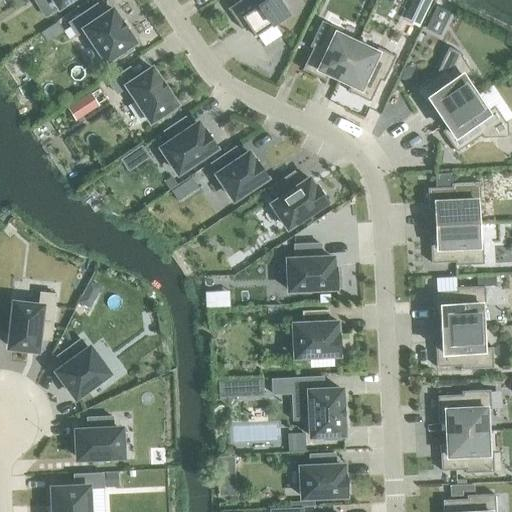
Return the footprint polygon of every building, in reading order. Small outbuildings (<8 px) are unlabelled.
[(239,0),(227,8),(241,29),(247,25),(254,36),(288,14),(278,0),(239,0)] [(412,0),(404,18),(418,26),(430,0),(412,0)] [(96,4),(69,22),(77,34),(84,30),(105,62),(117,54),(119,57),(131,49),(129,46),(134,42),(112,9),(103,15),(96,4)] [(327,74),(339,79),(356,43),(337,34),(339,29),(321,21),(309,46),(312,48),(302,69),(325,80),(327,74)] [(57,23),(42,33),(48,41),(63,31),(57,23)] [(356,43),(339,79),(350,84),(347,91),(369,101),(380,80),(383,81),(395,56),(377,47),(375,52),(356,43)] [(434,106),(441,117),(474,94),(463,77),(471,72),(461,56),(462,54),(448,47),(437,70),(438,71),(439,73),(414,89),(428,110),(434,106)] [(163,118),(175,110),(173,106),(176,104),(151,68),(136,78),(129,67),(108,81),(116,93),(126,86),(150,122),(161,114),(163,118)] [(90,94),(79,101),(87,113),(98,106),(90,94)] [(474,94),(441,117),(448,127),(442,131),(456,152),(481,135),(482,137),(482,138),(508,137),(507,122),(504,122),(494,106),(486,111),(474,94)] [(161,148),(177,172),(216,147),(205,131),(203,132),(197,124),(191,128),(184,117),(163,131),(170,142),(161,148)] [(217,174),(233,199),(266,176),(256,161),(254,162),(248,154),(242,158),(235,147),(211,163),(218,174),(217,174)] [(293,172),(269,188),(277,200),(271,204),(287,228),(327,201),(316,185),(314,187),(309,178),(301,183),(293,172)] [(436,213),(436,225),(476,223),(475,202),(480,202),(479,182),(451,183),(451,187),(427,188),(428,213),(436,213)] [(181,185),(172,191),(178,200),(188,194),(181,185)] [(476,223),(436,225),(437,237),(430,238),(431,263),(455,262),(455,265),(483,264),(482,244),(477,244),(476,223)] [(320,244),(294,245),(294,259),(286,259),(288,290),(336,288),(335,268),(333,268),(332,257),(320,257),(320,244)] [(494,274),(477,275),(477,286),(484,286),(495,286),(494,274)] [(90,281),(85,290),(90,292),(98,291),(100,286),(90,281)] [(441,317),(441,329),(481,327),(480,307),(485,306),(484,286),(477,286),(456,287),(456,291),(432,292),(433,317),(441,317)] [(14,303),(9,347),(11,347),(11,348),(13,348),(13,347),(22,348),(22,349),(24,350),(24,348),(27,349),(36,350),(36,344),(37,338),(50,340),(55,294),(40,292),(38,306),(14,303)] [(303,324),(294,325),(295,356),(339,354),(338,334),(336,334),(335,323),(328,323),(327,310),(302,312),(303,324)] [(481,327),(441,329),(442,341),(435,342),(436,367),(460,366),(460,369),(493,368),(492,347),(482,348),(481,327)] [(80,339),(56,356),(64,366),(59,370),(57,372),(62,379),(65,383),(64,383),(65,385),(66,384),(72,392),(71,393),(72,395),(73,394),(75,397),(107,373),(89,348),(87,349),(80,339)] [(339,435),(343,435),(341,389),(322,390),(322,377),(271,379),(272,394),(308,392),(310,436),(324,435),(325,439),(339,439),(339,435)] [(262,380),(218,382),(219,397),(263,394),(262,380)] [(445,420),(446,433),(486,431),(485,410),(490,410),(489,390),(461,391),(461,395),(437,396),(438,421),(445,420)] [(76,443),(75,443),(75,445),(77,445),(77,454),(76,454),(76,456),(77,456),(77,458),(121,456),(120,429),(112,429),(112,416),(86,418),(87,430),(81,431),(76,431),(76,440),(76,443)] [(486,431),(446,433),(447,445),(439,445),(441,470),(465,469),(465,473),(493,471),(492,451),(487,451),(486,431)] [(305,434),(287,434),(288,451),(305,451),(305,434)] [(309,454),(310,467),(300,468),(302,497),(346,495),(345,476),(342,476),(342,466),(335,466),(334,453),(309,454)] [(233,457),(217,457),(217,469),(234,469),(233,457)] [(102,473),(73,474),(74,487),(52,488),(52,511),(88,511),(87,488),(103,487),(102,473)] [(473,485),(450,486),(450,496),(462,496),(461,491),(473,491),(473,485)] [(495,511),(494,494),(466,495),(466,499),(442,500),(442,511),(495,511)]
